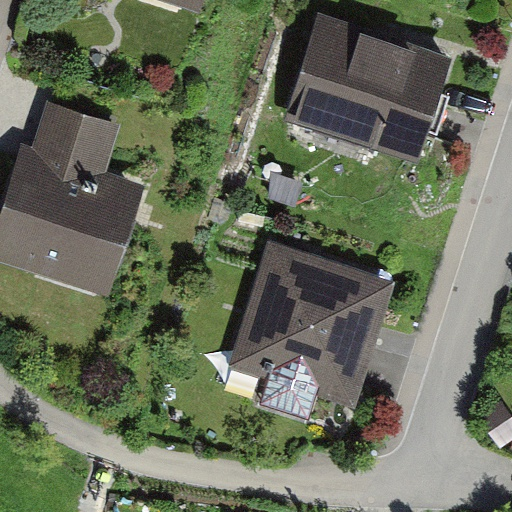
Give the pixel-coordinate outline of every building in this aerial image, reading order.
[(171,0),(221,16),(226,0),(171,0)] [(373,147),(426,163),(459,56),(390,35),(314,12),(281,121),(318,132),(313,148),(367,164),(373,147)] [(0,218),(0,267),(114,302),(149,191),(107,178),(124,123),(55,102),(40,150),(23,144),(0,218)] [(253,225),(288,234),(294,211),(259,201),(253,225)] [(354,407),(395,282),(271,241),(230,368),(267,380),(258,407),(314,425),(323,397),(354,407)]
